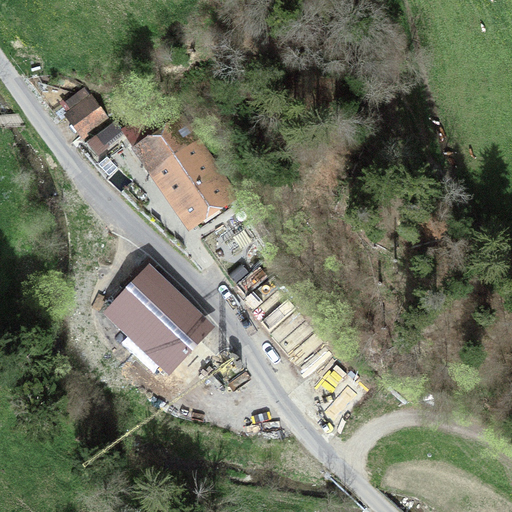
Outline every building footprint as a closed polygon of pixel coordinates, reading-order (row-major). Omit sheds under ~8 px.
[(85,95),(63,114),(79,132),(101,113),(85,95)] [(133,135),(189,217),(222,194),(163,108),(113,142),(116,148),(133,135)] [(83,135),(100,154),(125,131),(109,113),(83,135)] [(84,313),(163,350),(186,301),(131,276),(139,257),(107,242),(98,262),(89,257),(79,281),(84,313)] [(223,263),(227,274),(237,270),(233,259),(223,263)]
